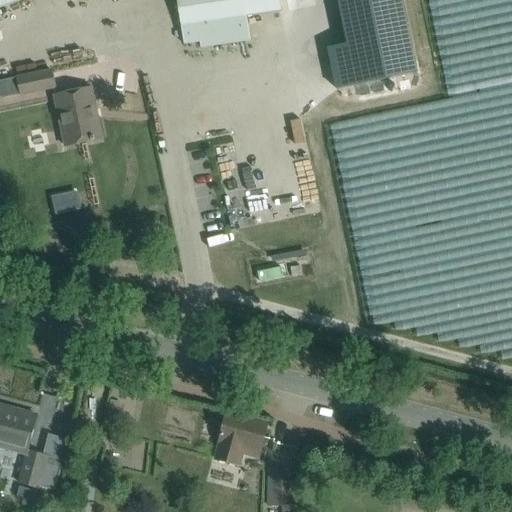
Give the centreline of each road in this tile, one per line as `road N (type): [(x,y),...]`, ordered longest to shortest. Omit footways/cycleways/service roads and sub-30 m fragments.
road 1 (tertiary): [(511,441),(0,311)]
road 2 (unknown): [(230,366),(140,3)]
